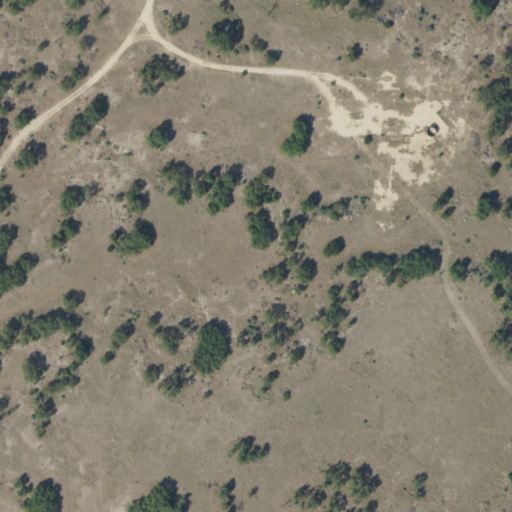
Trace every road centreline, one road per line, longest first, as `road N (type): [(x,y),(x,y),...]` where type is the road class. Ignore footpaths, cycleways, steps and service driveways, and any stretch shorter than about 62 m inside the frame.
road 1 (residential): [(149,0),(154,32),(189,58),(302,72),(351,88)]
road 2 (residential): [(148,17),(0,164)]
